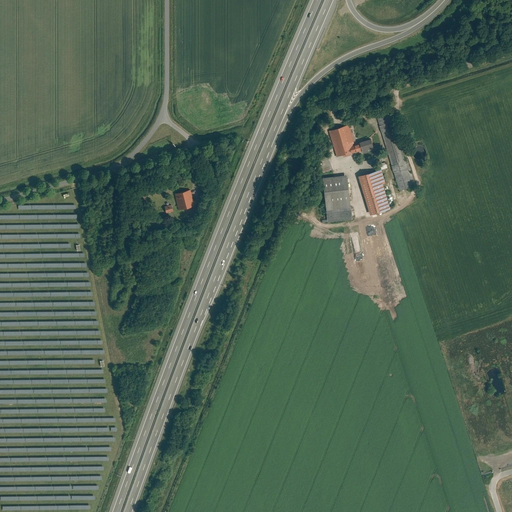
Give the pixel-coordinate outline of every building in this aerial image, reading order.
[(370,114),(395,189),(410,182),(403,160),(401,160),(385,111),(370,114)] [(322,129),(330,155),(357,147),(358,151),(370,147),(367,136),(349,141),(344,122),(322,129)] [(364,214),(385,207),(377,182),(379,182),(375,168),(352,175),(364,214)] [(316,177),(321,221),(346,218),(341,174),(316,177)] [(169,192),(173,208),(188,205),(184,188),(169,192)]
